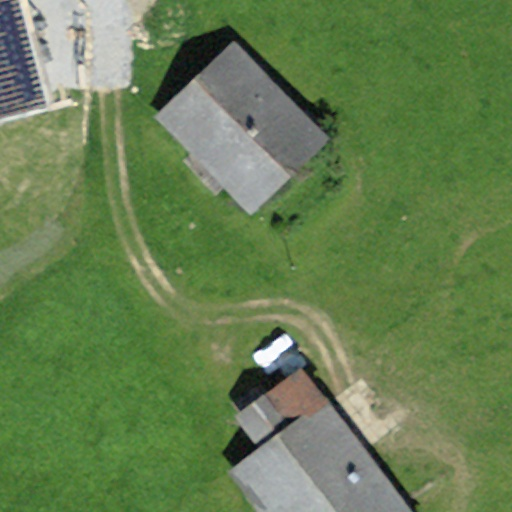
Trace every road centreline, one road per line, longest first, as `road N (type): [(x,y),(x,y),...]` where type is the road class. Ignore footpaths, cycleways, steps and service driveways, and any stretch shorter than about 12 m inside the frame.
road 1 (track): [(229,336),(176,308),(120,164),(114,129),(123,0)]
road 2 (track): [(511,248),(272,298),(225,339),(247,387)]
